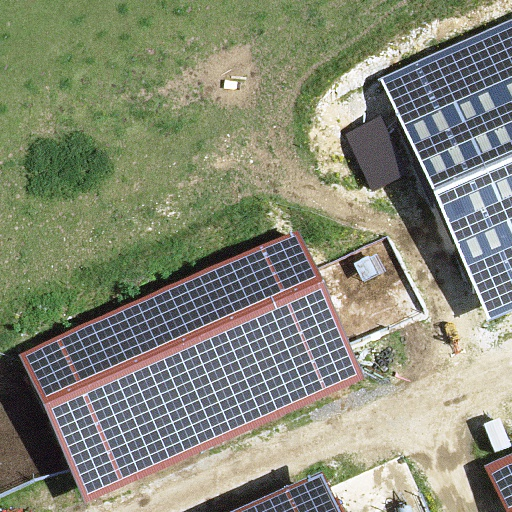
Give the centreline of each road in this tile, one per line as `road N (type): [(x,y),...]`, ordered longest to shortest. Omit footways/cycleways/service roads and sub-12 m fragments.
road 1 (track): [(119,511),(376,413)]
road 2 (track): [(511,364),(376,413)]
